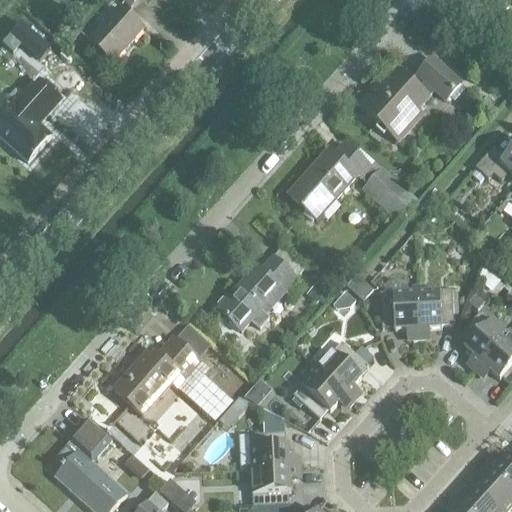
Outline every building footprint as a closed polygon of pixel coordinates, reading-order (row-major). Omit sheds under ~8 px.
[(114,64),(143,30),(119,8),(89,42),(114,64)] [(72,43),(81,34),(72,26),(63,36),(72,43)] [(384,90),(386,92),(366,115),(398,144),(422,118),(418,114),(428,102),(434,94),(445,104),(460,87),(431,62),(417,78),(424,85),(417,92),(398,75),(384,90)] [(61,104),(40,84),(17,109),(14,106),(0,121),(0,140),(28,166),(51,140),(39,129),(61,104)] [(358,180),(360,182),(366,187),(361,193),(399,226),(420,204),(382,170),(377,175),(371,170),(345,146),(334,158),(329,153),(288,199),(317,225),(358,180)] [(511,156),(507,161),(495,150),(476,170),(488,181),(493,176),(501,183),(509,175),(511,177),(511,156)] [(475,266),(486,259),(479,247),(468,253),(475,266)] [(266,317),(286,295),(298,282),(275,261),(263,273),(258,269),(218,314),(242,335),(252,325),(260,332),(270,321),(266,317)] [(347,290),(364,306),(374,295),(357,279),(347,290)] [(395,334),(407,333),(412,333),(412,344),(419,343),(416,288),(411,289),(412,295),(380,297),(382,332),(394,331),(395,334)] [(452,293),(428,294),(421,294),(420,288),(416,288),(419,343),(425,343),(425,332),(442,331),(442,329),(454,328),(452,293)] [(470,370),(475,375),(511,334),(509,331),(505,336),(481,315),(458,341),(466,349),(465,351),(477,362),(470,370)] [(511,334),(475,375),(480,379),(487,371),(500,383),(502,381),(511,389),(511,387),(511,342),(511,340),(511,334)] [(141,417),(170,385),(215,426),(234,405),(205,379),(210,373),(173,340),(158,357),(151,351),(114,393),(141,417)] [(316,365),(313,368),(354,405),(358,400),(351,393),(362,380),(360,378),(368,369),(342,346),(321,369),(316,365)] [(350,410),(354,405),(313,368),(310,371),(315,375),(294,399),(320,423),(328,414),(330,415),(342,403),(350,410)] [(248,397),(260,406),(273,389),(261,380),(248,397)] [(71,441),(92,460),(101,451),(79,432),(71,441)] [(245,470),(245,474),(300,471),(300,465),(289,465),(289,448),(286,448),(285,436),(250,438),(251,469),(245,470)] [(115,511),(128,498),(80,455),(71,447),(58,462),(66,470),(56,482),(89,511),(115,511)] [(488,464),(484,469),(511,493),(511,457),(510,460),(508,458),(496,471),(489,464),(488,464)] [(174,467),(168,462),(161,470),(167,475),(174,467)] [(511,493),(484,469),(480,473),(488,480),(476,493),(498,511),(510,511),(511,510),(511,493)] [(300,471),(245,474),(245,479),(252,478),(253,510),(289,508),(288,496),(291,496),(290,479),(301,478),(300,471)] [(149,475),(143,482),(156,494),(162,487),(149,475)] [(190,511),(197,506),(170,482),(160,493),(181,511),(190,511)] [(498,511),(476,493),(465,505),(457,498),(453,503),(463,511),(498,511)] [(158,494),(151,501),(140,511),(170,511),(173,508),(158,494)] [(463,511),(453,503),(449,507),(449,508),(453,511),(463,511)]
